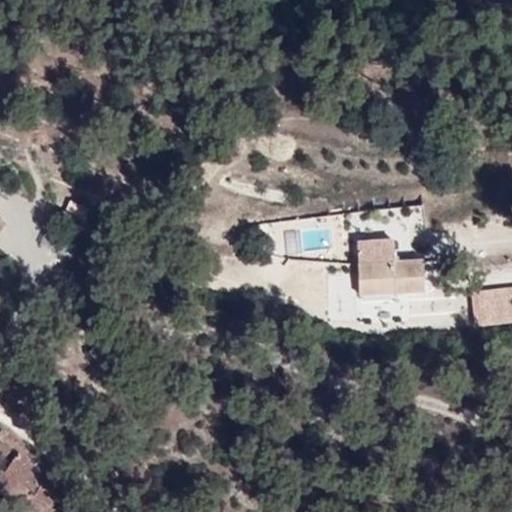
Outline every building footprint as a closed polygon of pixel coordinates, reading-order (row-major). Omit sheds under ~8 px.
[(64,211),(71,195),(63,192),(68,181),(48,173),(44,184),(41,182),(35,198),(64,211)] [(383,212),(343,214),(346,270),(417,267),(416,235),(385,237),(383,212)] [(221,236),(222,222),(203,220),(202,234),(221,236)] [(128,328),(88,294),(77,307),(94,321),(83,334),(105,354),(128,328)] [(52,457),(7,426),(4,431),(0,436),(0,467),(2,468),(0,470),(0,480),(24,498),(41,473),(52,457)] [(71,502),(61,495),(65,489),(41,473),(24,498),(33,505),(42,511),(74,511),(75,510),(69,506),(71,502)] [(95,508),(101,498),(99,497),(101,494),(93,488),(85,502),(95,508)] [(121,511),(101,498),(95,508),(92,511),(121,511)] [(78,511),(92,511),(95,508),(85,502),(78,511)]
